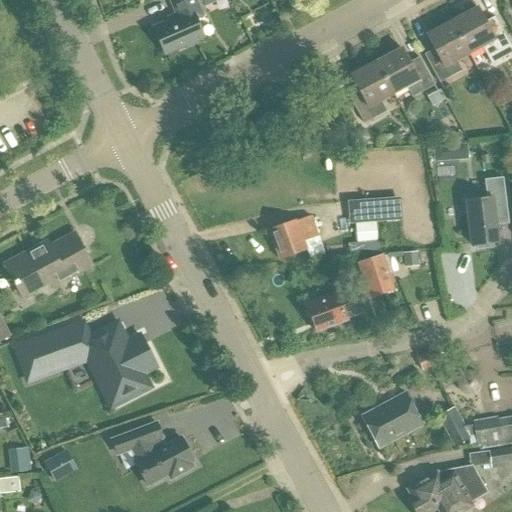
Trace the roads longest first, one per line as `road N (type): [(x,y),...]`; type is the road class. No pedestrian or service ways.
road 1 (residential): [(123,138),(378,0)]
road 2 (residential): [(252,381),(446,336),(477,318),(511,276)]
road 3 (tertiary): [(252,381),(123,138)]
road 4 (tertiary): [(123,138),(52,0)]
road 5 (tertiary): [(325,511),(252,381)]
road 6 (residential): [(123,138),(0,204)]
